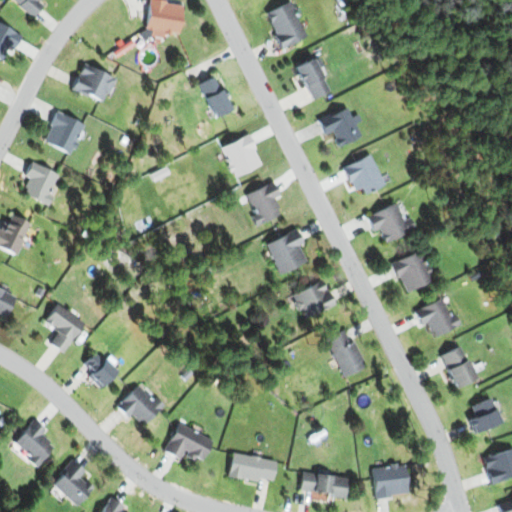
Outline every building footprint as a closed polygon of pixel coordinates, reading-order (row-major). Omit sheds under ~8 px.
[(8,0),(31,15),(40,0),(8,0)] [(172,32),(176,3),(150,0),(144,0),(141,28),(172,32)] [(261,13),(277,48),(301,37),(286,2),(261,13)] [(289,68),(306,100),(325,90),(308,57),(289,68)] [(70,87),(97,103),(111,79),(84,63),(70,87)] [(228,107),(209,75),(189,87),(208,119),(228,107)] [(321,135),(326,132),(333,147),(357,136),(344,108),(315,122),(321,135)] [(80,121),(52,112),(41,145),(68,154),(80,121)] [(232,176),(256,162),(240,135),(215,149),(232,176)] [(381,182),(368,153),(338,167),(351,196),(381,182)] [(39,206),(53,174),(28,164),(14,195),(39,206)] [(256,224),(281,211),(267,182),(241,195),(256,224)] [(366,216),(380,244),(414,226),(409,215),(401,219),(393,202),(366,216)] [(24,223),(6,215),(0,229),(0,253),(10,258),(24,223)] [(263,242),(276,272),(303,260),(291,231),(263,242)] [(430,279),(416,250),(390,263),(404,291),(430,279)] [(289,295),(305,319),(332,302),(316,278),(289,295)] [(417,306),(425,336),(452,328),(444,299),(417,306)] [(84,323),(56,302),(42,320),(57,331),(48,344),(61,354),(84,323)] [(364,367),(347,328),(327,336),(344,376),(364,367)] [(470,380),(456,346),(435,355),(450,388),(470,380)] [(99,389),(120,367),(107,354),(85,375),(99,389)] [(123,418),(128,414),(140,426),(159,406),(135,383),(112,407),(123,418)] [(496,424),(487,398),(462,407),(470,432),(496,424)] [(39,433),(42,431),(33,419),(8,440),(28,464),(50,446),(39,433)] [(209,441),(175,421),(159,450),(193,469),(209,441)] [(511,448),(479,457),(486,483),(511,476),(511,448)] [(225,477),(267,483),(270,460),(228,454),(225,477)] [(82,472),(68,459),(46,483),(72,507),(91,487),(78,476),(82,472)] [(367,469),(373,498),(403,492),(397,463),(367,469)] [(341,498),(344,477),(297,471),(294,492),(341,498)] [(95,511),(120,511),(117,510),(120,505),(106,496),(95,511)] [(511,511),(511,501),(497,507),(498,511),(511,511)]
